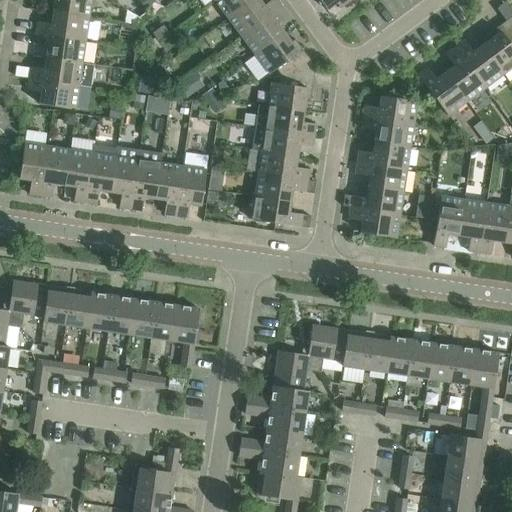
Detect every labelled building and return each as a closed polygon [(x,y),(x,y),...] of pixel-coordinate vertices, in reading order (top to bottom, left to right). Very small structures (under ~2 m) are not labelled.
[(48,0),(49,1),(54,2),(52,13),(88,18),(90,0),(48,0)] [(214,0),(227,19),(252,0),(214,0)] [(258,0),(252,0),(227,19),(241,37),(281,7),(275,0),(271,0),(263,6),(258,0)] [(348,1),(347,0),(318,0),(326,10),(335,3),(339,8),(348,1)] [(281,7),(241,37),(254,55),(283,34),(277,25),(288,16),(281,7)] [(37,22),(35,34),(85,41),(88,18),(52,13),(51,24),(37,22)] [(490,39),(481,46),(502,75),(511,67),(511,16),(487,35),(490,39)] [(85,41),(35,34),(34,45),(47,47),(46,58),(81,63),(85,41)] [(283,34),(254,55),(269,74),(275,69),(280,76),(315,67),(294,40),(290,43),(283,34)] [(502,75),(481,46),(472,53),(464,41),(454,48),(484,88),(491,98),(510,84),(502,75)] [(454,66),(445,73),(466,102),(484,88),(454,48),(445,55),(454,66)] [(81,63),(46,58),(44,69),(30,67),(29,79),(78,86),(89,88),(93,65),(81,63)] [(271,83),(267,106),(303,112),(304,101),(310,101),(315,67),(280,76),(279,84),(271,83)] [(466,102),(445,73),(435,80),(427,69),(417,76),(447,116),(466,102)] [(78,86),(29,79),(27,90),(41,92),(39,104),(74,109),(78,86)] [(363,118),(412,125),(416,102),(380,96),(379,108),(365,106),(363,118)] [(303,112),(267,106),(264,129),(313,136),(315,125),(301,123),(303,112)] [(412,125),(363,118),(361,129),(375,131),(373,142),(409,147),(412,125)] [(264,129),(261,151),(296,157),(298,146),(312,148),(313,136),(264,129)] [(409,147),(373,142),(372,153),(358,151),(356,163),(406,170),(409,147)] [(23,143),(18,179),(30,181),(28,195),(40,196),(47,147),(23,143)] [(47,147),(40,196),(51,198),(53,184),(64,186),(69,150),(47,147)] [(92,154),(69,150),(64,186),(75,187),(73,201),(85,203),(92,154)] [(296,157),(261,151),(257,174),(307,181),(308,170),(295,168),(296,157)] [(114,157),(92,154),(85,203),(96,205),(98,191),(109,192),(114,157)] [(137,160),(114,157),(109,192),(120,194),(118,208),(130,210),(137,160)] [(159,164),(137,160),(130,210),(141,211),(143,197),(154,199),(159,164)] [(406,170),(356,163),(355,174),(368,176),(367,187),(402,193),(406,170)] [(159,164),(154,199),(165,201),(163,214),(175,216),(182,167),(159,164)] [(205,170),(182,167),(175,216),(186,218),(188,204),(200,206),(205,170)] [(307,181),(257,174),(254,197),(290,202),(291,191),(305,193),(307,181)] [(307,181),(305,193),(313,194),(315,182),(307,181)] [(351,196),(350,208),(399,215),(402,193),(367,187),(365,199),(351,196)] [(345,195),(343,207),(350,208),(351,196),(345,195)] [(511,195),(510,195),(508,207),(503,243),(511,243),(511,195)] [(254,197),(251,220),(300,227),(301,217),(302,215),(288,213),(290,202),(254,197)] [(458,236),(463,200),(440,197),(432,246),(445,248),(447,234),(458,236)] [(486,204),(463,200),(458,236),(469,238),(467,251),(478,253),(486,204)] [(486,204),(478,253),(490,255),(492,241),(503,243),(508,207),(486,204)] [(399,215),(350,208),(348,219),(362,221),(360,233),(395,238),(399,215)] [(301,217),(300,227),(308,228),(310,216),(302,215),(301,217)] [(12,282),(8,311),(6,319),(22,321),(23,314),(31,316),(35,285),(12,282)] [(59,288),(35,285),(31,316),(43,317),(42,322),(53,324),(59,288)] [(59,288),(53,324),(77,327),(82,292),(59,288)] [(105,295),(82,292),(77,327),(100,331),(105,295)] [(128,299),(105,295),(100,331),(123,334),(128,299)] [(152,302),(128,299),(123,334),(146,338),(152,302)] [(152,302),(146,338),(170,341),(175,306),(152,302)] [(175,306),(170,341),(193,345),(198,309),(175,306)] [(0,309),(0,345),(3,346),(6,326),(21,328),(22,321),(6,319),(8,311),(0,309)] [(311,326),(307,355),(306,364),(321,366),(322,359),(342,362),(346,331),(311,326)] [(346,331),(342,362),(341,366),(363,370),(368,334),(346,331)] [(368,334),(363,370),(384,373),(390,337),(368,334)] [(390,337),(384,373),(406,376),(411,341),(390,337)] [(433,344),(411,341),(406,376),(427,379),(433,344)] [(454,347),(433,344),(427,379),(449,382),(454,347)] [(3,346),(0,345),(0,371),(4,372),(8,347),(3,346)] [(454,347),(449,382),(471,386),(476,350),(454,347)] [(190,369),(192,352),(183,350),(180,367),(190,369)] [(476,350),(471,386),(492,389),(498,353),(476,350)] [(306,364),(307,355),(277,351),(275,368),(305,373),(306,371),(320,373),(321,366),(306,364)] [(37,360),(35,377),(44,378),(47,362),(37,360)] [(69,375),(71,365),(55,363),(53,372),(69,375)] [(71,365),(69,375),(86,377),(88,368),(71,365)] [(305,373),(275,368),(272,386),(303,391),(305,373)] [(93,369),(92,378),(116,382),(117,372),(93,369)] [(117,372),(116,382),(124,383),(126,374),(117,372)] [(139,385),(141,376),(131,374),(130,384),(139,385)] [(141,376),(139,385),(163,389),(164,379),(141,376)] [(44,378),(35,377),(33,393),(42,395),(44,378)] [(303,391),(272,386),(269,408),(304,413),(307,391),(303,391)] [(263,399),(246,396),(244,414),(260,416),(263,399)] [(475,431),(486,433),(491,398),(480,397),(477,415),(466,413),(464,428),(475,429),(475,431)] [(32,400),(29,417),(39,418),(41,402),(32,400)] [(342,402),(341,411),(356,413),(358,404),(342,402)] [(358,404),(356,413),(373,416),(375,407),(358,404)] [(304,413),(269,408),(266,430),(301,435),(304,413)] [(399,420),(401,410),(385,408),(383,418),(399,420)] [(401,410),(399,420),(416,422),(418,413),(401,410)] [(443,426),(444,417),(427,414),(426,424),(443,426)] [(39,418),(29,417),(27,433),(36,435),(39,418)] [(444,417),(443,426),(459,429),(460,419),(444,417)] [(266,430),(262,452),(298,457),(301,435),(266,430)] [(485,440),(450,435),(446,456),(482,462),(485,440)] [(240,439),(237,457),(254,459),(257,441),(240,439)] [(168,448),(167,458),(165,465),(175,466),(178,449),(168,448)] [(298,457),(262,452),(259,473),(299,479),(300,478),(295,477),(298,457)] [(87,453),(83,473),(124,482),(128,461),(87,453)] [(412,457),(403,455),(400,472),(410,473),(412,457)] [(446,456),(443,478),(479,483),(482,462),(446,456)] [(135,490),(171,495),(174,473),(139,468),(135,490)] [(400,472),(398,488),(407,490),(410,473),(400,472)] [(299,479),(259,473),(256,495),(264,496),(263,502),(277,504),(278,498),(296,501),(299,479)] [(479,483),(443,478),(440,500),(475,505),(479,483)] [(135,490),(132,511),(138,511),(168,511),(171,495),(135,490)] [(0,491),(0,511),(14,511),(17,494),(0,491)] [(374,493),(374,511),(388,511),(389,493),(374,493)] [(42,498),(25,495),(24,505),(40,507),(42,498)] [(404,511),(406,499),(396,498),(394,511),(404,511)] [(440,500),(438,511),(474,511),(475,505),(440,500)]
